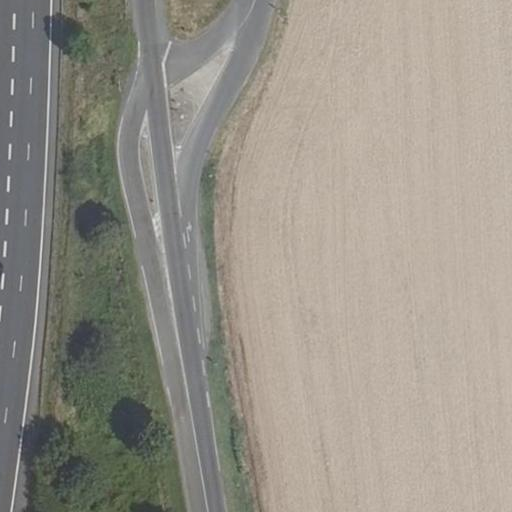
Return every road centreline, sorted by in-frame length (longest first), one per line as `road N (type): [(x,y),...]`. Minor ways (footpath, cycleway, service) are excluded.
road 1 (trunk): [(0,341),(24,0)]
road 2 (unclassified): [(151,86),(132,123),(128,168),(189,414)]
road 3 (unclassified): [(175,273),(196,140),(265,0)]
road 4 (trunk): [(175,273),(151,86)]
road 5 (tertiary): [(189,414),(175,273)]
road 6 (unclassified): [(245,0),(200,54),(151,86)]
